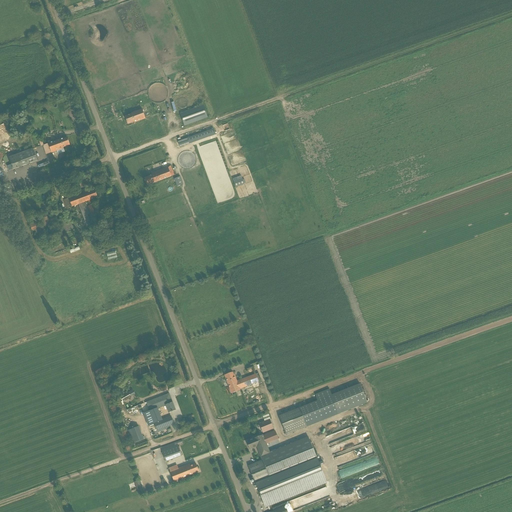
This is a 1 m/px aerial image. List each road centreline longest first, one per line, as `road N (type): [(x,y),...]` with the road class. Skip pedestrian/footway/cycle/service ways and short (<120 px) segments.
road 1 (unclassified): [(246,511),(51,0)]
road 2 (track): [(511,320),(0,504)]
road 3 (track): [(511,16),(111,159)]
